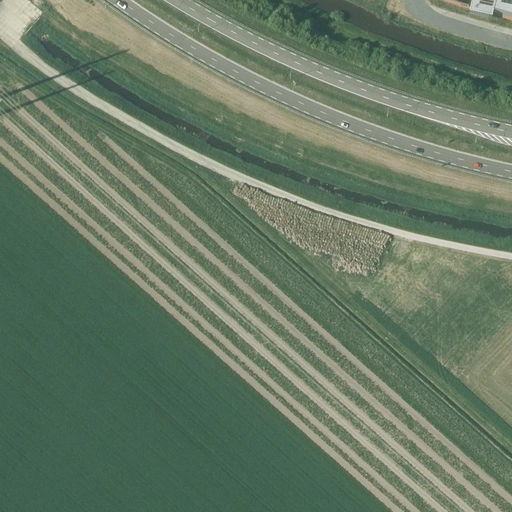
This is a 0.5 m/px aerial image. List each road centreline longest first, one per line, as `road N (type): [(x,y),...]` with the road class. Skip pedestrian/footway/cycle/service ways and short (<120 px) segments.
road 1 (track): [(511,256),(321,210),(187,154),(13,44),(7,0)]
road 2 (primary): [(120,0),(242,75),(329,114),(511,171)]
road 3 (primary): [(511,132),(435,114),(277,55),(175,0)]
